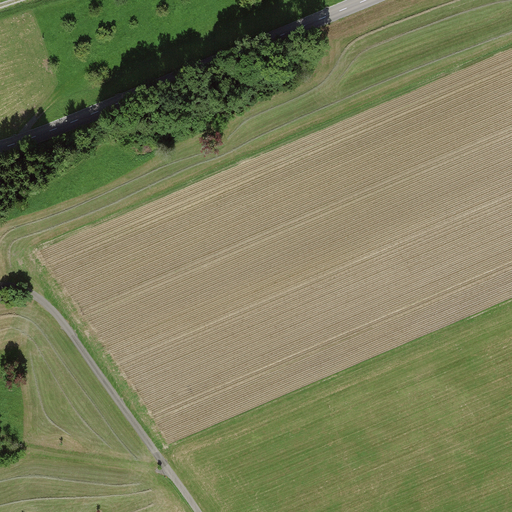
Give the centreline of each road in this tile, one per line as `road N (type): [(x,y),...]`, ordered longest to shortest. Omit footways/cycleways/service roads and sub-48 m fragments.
road 1 (tertiary): [(0,148),(366,0)]
road 2 (track): [(0,289),(34,296),(54,315),(197,511)]
